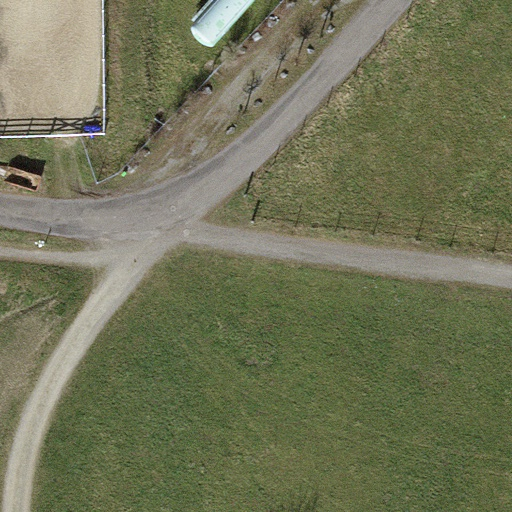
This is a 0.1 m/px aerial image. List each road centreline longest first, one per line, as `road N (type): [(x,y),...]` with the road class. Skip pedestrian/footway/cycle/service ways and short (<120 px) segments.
road 1 (track): [(172,205),(39,396),(15,482),(15,511)]
road 2 (residential): [(398,0),(285,128),(197,199),(172,205)]
road 3 (track): [(172,205),(199,141),(332,0)]
road 4 (track): [(0,244),(132,262)]
